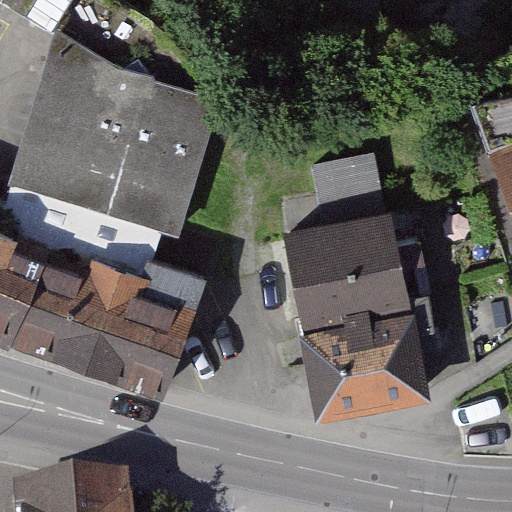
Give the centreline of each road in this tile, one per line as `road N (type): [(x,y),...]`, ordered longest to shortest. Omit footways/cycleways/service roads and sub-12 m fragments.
road 1 (secondary): [(511,503),(379,487),(225,453)]
road 2 (secondary): [(225,453),(0,398)]
